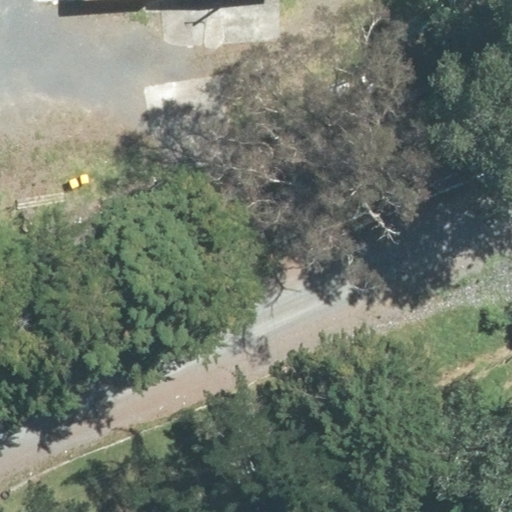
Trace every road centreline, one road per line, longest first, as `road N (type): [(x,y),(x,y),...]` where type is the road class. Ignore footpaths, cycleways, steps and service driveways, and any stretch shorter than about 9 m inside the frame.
road 1 (residential): [(0,412),(511,196)]
road 2 (unknown): [(244,309),(204,210),(135,132),(97,119),(0,114)]
